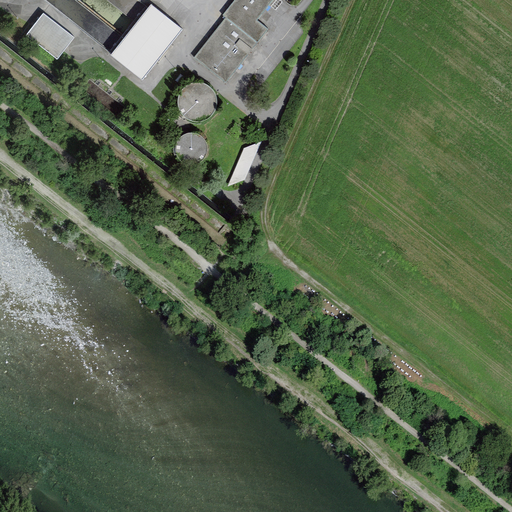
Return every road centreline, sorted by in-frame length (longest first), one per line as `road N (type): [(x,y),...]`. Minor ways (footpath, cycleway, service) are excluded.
road 1 (track): [(0,102),(511,510)]
road 2 (track): [(345,0),(261,209),(266,246),(511,447)]
road 3 (track): [(451,511),(0,156)]
road 4 (residential): [(237,199),(323,0)]
